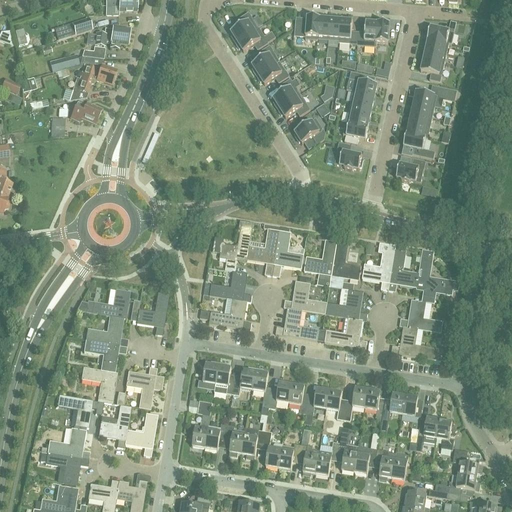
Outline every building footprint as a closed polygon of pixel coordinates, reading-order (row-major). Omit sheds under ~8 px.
[(114,0),(114,1),(109,0),(107,0),(108,8),(119,8),(119,14),(137,14),(137,7),(128,7),(128,4),(119,5),(119,0),(114,0)] [(252,20),(249,15),(238,22),(241,27),(231,34),(233,38),(232,39),(235,45),(259,30),(259,29),(258,30),(252,20)] [(306,38),(307,19),(295,18),(294,37),(306,38)] [(307,19),(306,38),(318,40),(319,19),(307,19)] [(319,19),(318,40),(318,39),(328,39),(330,21),(320,20),(320,19),(319,19)] [(339,40),(341,22),(330,21),(328,39),(339,40)] [(89,22),(73,27),(73,25),(67,27),(71,38),(92,32),(89,22)] [(341,22),(339,40),(350,41),(350,46),(357,47),(358,34),(352,34),(353,23),(341,22)] [(376,44),(388,45),(389,25),(387,25),(387,23),(380,23),(380,25),(378,24),(376,44)] [(366,24),(365,35),(358,34),(357,47),(364,48),(365,43),(376,43),(375,44),(376,44),(378,24),(377,24),(377,25),(366,24)] [(105,30),(104,36),(96,35),(95,47),(105,48),(106,43),(111,44),(110,49),(119,50),(120,46),(128,47),(130,31),(113,29),(112,31),(105,30)] [(452,47),(454,35),(430,29),(427,41),(428,41),(449,46),(452,47)] [(239,51),(241,50),(244,54),(254,47),(258,53),(269,46),(268,45),(276,40),(272,34),(265,39),(259,30),(235,45),(239,51)] [(10,38),(10,33),(1,34),(0,36),(0,43),(13,48),(10,38)] [(428,41),(426,51),(447,56),(449,46),(428,41)] [(273,54),(273,53),(270,48),(259,55),(262,60),(252,67),(254,71),(253,72),(257,78),(279,64),(273,54)] [(92,66),(93,59),(104,61),(105,50),(94,49),(94,53),(84,52),(80,65),(92,66)] [(423,62),(444,67),(447,56),(426,51),(423,62)] [(52,74),(68,69),(80,66),(77,56),(50,63),(52,74)] [(440,85),(442,78),(444,67),(423,62),(421,74),(431,76),(430,82),(440,85)] [(275,80),(279,86),(290,79),(286,73),(285,73),(279,64),(257,78),(260,84),(262,83),(265,87),(275,80)] [(88,95),(91,85),(95,86),(96,81),(112,87),(117,72),(101,67),(96,68),(96,70),(88,68),(85,78),(83,77),(81,81),(77,79),(73,92),(66,90),(63,100),(57,101),(58,105),(86,100),(88,95)] [(388,79),(389,74),(378,71),(376,77),(388,79)] [(375,99),(377,87),(364,84),(366,78),(351,74),(349,82),(355,83),(353,94),(375,99)] [(29,81),(25,82),(22,83),(23,95),(28,93),(43,89),(40,78),(29,81)] [(20,88),(5,81),(2,89),(17,95),(20,88)] [(274,105),(278,111),(300,97),(296,90),(300,87),(296,81),(292,83),(291,81),(280,88),(283,93),(273,100),(275,104),(274,105)] [(442,90),(440,99),(455,102),(457,93),(442,90)] [(336,101),(342,102),(343,103),(346,92),(339,91),(336,101)] [(414,105),(435,110),(437,98),(416,93),(414,105)] [(353,94),(352,94),(354,94),(351,104),(372,109),(375,99),(353,94)] [(300,97),(278,111),(281,117),(283,116),(286,120),(296,114),(300,119),(310,112),(300,97)] [(102,112),(87,105),(86,106),(79,102),(71,120),(79,124),(81,120),(95,126),(102,112)] [(349,115),(370,120),(372,109),(351,104),(349,115)] [(435,110),(414,105),(412,115),(432,120),(435,110)] [(347,125),(368,130),(370,120),(349,115),(347,125)] [(432,120),(412,115),(409,126),(430,131),(432,120)] [(52,119),(51,138),(64,139),(65,120),(52,119)] [(305,125),(298,129),(300,131),(295,134),(296,137),(295,137),(299,145),(301,144),(302,146),(313,139),(317,147),(324,143),(326,136),(323,132),(316,121),(307,126),(305,125)] [(346,125),(343,137),(366,142),(368,130),(347,125),(346,125)] [(406,136),(428,141),(430,131),(409,126),(407,136),(406,136)] [(435,154),(423,152),(426,141),(428,142),(428,141),(406,136),(403,148),(414,150),(413,157),(433,162),(435,154)] [(363,161),(362,161),(362,158),(350,155),(352,148),(339,145),(337,153),(335,167),(345,169),(345,171),(353,173),(353,171),(359,172),(360,169),(361,170),(363,161)] [(397,169),(395,177),(397,177),(396,180),(402,181),(402,183),(410,185),(410,183),(421,186),(424,172),(424,173),(426,164),(413,161),(412,169),(399,166),(399,169),(397,169)] [(0,196),(7,200),(7,199),(12,186),(0,181),(0,179),(0,178),(0,196)] [(437,191),(423,188),(421,196),(436,199),(437,191)] [(0,214),(3,216),(4,210),(8,210),(10,204),(8,202),(8,200),(7,199),(7,200),(0,196),(0,214)] [(247,263),(250,249),(250,248),(253,225),(240,222),(239,229),(241,229),(238,249),(222,246),(222,245),(221,252),(220,251),(220,253),(219,260),(228,261),(227,267),(226,267),(225,273),(233,275),(238,275),(239,269),(236,268),(237,263),(247,264),(247,263)] [(265,251),(250,249),(247,263),(267,266),(265,277),(272,278),(280,229),(265,227),(264,232),(268,233),(265,251)] [(280,229),(272,278),(280,280),(281,269),(284,270),(284,269),(302,272),(304,257),(288,255),(291,236),(289,236),(290,231),(280,229)] [(222,245),(222,246),(224,239),(214,237),(212,252),(220,253),(220,251),(221,252),(222,245)] [(330,289),(337,244),(325,242),(325,243),(326,243),(323,263),(307,260),(307,259),(305,267),(304,267),(304,269),(305,269),(304,274),(305,274),(305,273),(321,275),(320,281),(318,281),(317,287),(330,289)] [(337,244),(330,289),(342,291),(343,285),(338,284),(339,276),(342,276),(341,279),(358,281),(358,282),(359,282),(360,275),(361,276),(361,273),(360,273),(361,268),(360,269),(344,266),(347,247),(348,247),(349,246),(337,244)] [(388,294),(395,251),(396,248),(381,245),(379,254),(383,254),(381,270),(365,267),(365,266),(364,266),(362,281),(382,284),(380,292),(388,294)] [(395,251),(388,294),(395,295),(397,287),(416,290),(419,276),(403,273),(406,253),(395,251)] [(419,276),(416,290),(416,293),(427,294),(426,299),(423,298),(422,304),(426,305),(435,306),(436,300),(434,300),(435,296),(452,298),(455,284),(430,280),(434,255),(423,253),(419,276)] [(238,275),(233,275),(231,290),(212,287),(211,293),(204,292),(203,298),(232,303),(232,302),(247,304),(247,305),(250,306),(251,298),(244,297),(248,277),(238,275)] [(325,318),(327,306),(308,303),(310,287),(296,284),(293,304),(285,303),(283,311),(287,312),(287,311),(302,313),(302,314),(325,318)] [(109,319),(124,321),(126,321),(130,294),(125,293),(125,290),(117,289),(117,292),(115,292),(113,307),(88,303),(87,305),(86,315),(109,319)] [(346,309),(327,306),(325,318),(348,322),(348,321),(363,323),(362,324),(366,325),(368,316),(360,315),(363,295),(348,293),(346,309)] [(139,311),(138,316),(137,326),(156,329),(155,337),(163,338),(170,297),(158,295),(155,314),(139,311)] [(138,316),(139,311),(140,303),(134,302),(132,315),(138,316)] [(232,302),(232,303),(230,318),(201,313),(200,321),(210,323),(209,327),(251,333),(252,326),(244,325),(247,305),(247,304),(232,302)] [(426,305),(422,304),(412,303),(409,323),(401,322),(400,330),(403,330),(403,329),(418,332),(418,333),(441,337),(443,324),(424,321),(426,305)] [(81,304),(76,313),(86,315),(87,305),(81,304)] [(287,311),(287,312),(284,330),(277,329),(276,337),(317,344),(319,332),(300,329),(302,314),(302,313),(287,311)] [(87,335),(86,341),(85,342),(127,349),(128,342),(121,341),(124,321),(109,319),(107,334),(87,331),(87,335)] [(348,321),(348,322),(346,336),(326,333),(324,345),(366,352),(367,344),(359,343),(362,324),(363,323),(348,321)] [(403,329),(403,330),(400,350),(392,348),(391,356),(440,364),(443,352),(415,348),(418,333),(418,332),(403,329)] [(127,349),(85,342),(84,354),(103,357),(101,372),(115,375),(119,355),(127,357),(127,349)] [(216,387),(219,368),(206,366),(203,385),(216,387)] [(219,368),(216,387),(215,394),(227,396),(233,397),(235,384),(229,383),(231,370),(219,368)] [(115,375),(101,372),(83,369),(81,381),(101,384),(98,400),(113,403),(117,375),(115,375)] [(139,411),(151,412),(154,392),(162,393),(164,379),(156,378),(157,371),(150,369),(148,377),(129,374),(126,389),(142,391),(139,411)] [(241,385),(235,384),(233,397),(240,398),(241,391),(253,392),(256,374),(244,372),(241,385)] [(256,374),(253,392),(266,395),(269,376),(256,374)] [(277,398),(271,397),(269,411),(276,412),(277,404),(289,406),(292,387),(293,386),(292,384),(286,383),(284,384),(284,386),(280,385),(277,398)] [(292,387),(289,406),(301,407),(300,416),(307,417),(309,403),(303,402),(305,389),(292,387)] [(365,411),(369,392),(356,390),(353,409),(365,411)] [(315,404),(309,403),(307,417),(313,418),(315,410),(327,412),(330,393),(317,391),(315,404)] [(381,394),(369,392),(365,411),(377,413),(376,420),(382,421),(383,421),(385,408),(379,407),(381,394)] [(342,395),(330,393),(327,412),(339,413),(337,422),(344,423),(346,410),(340,409),(342,395)] [(120,407),(123,408),(125,395),(119,394),(117,407),(120,407)] [(269,411),(271,397),(265,396),(262,410),(269,411)] [(383,421),(382,421),(380,436),(387,437),(390,422),(391,415),(402,417),(405,398),(393,396),(391,409),(385,408),(383,421)] [(97,404),(93,403),(59,397),(57,409),(76,412),(74,428),(89,430),(92,410),(96,411),(95,416),(102,417),(104,405),(97,404)] [(405,398),(402,417),(415,419),(418,401),(405,398)] [(200,404),(199,410),(212,412),(213,406),(200,404)] [(117,449),(122,450),(125,451),(125,447),(128,433),(131,409),(123,408),(120,407),(117,426),(101,424),(98,438),(118,441),(117,449)] [(205,451),(209,429),(212,412),(199,410),(198,416),(202,417),(200,431),(195,430),(192,448),(205,451)] [(353,411),(346,410),(344,423),(351,424),(353,411)] [(135,434),(128,433),(125,447),(145,450),(144,458),(151,459),(158,418),(146,416),(144,429),(142,429),(142,433),(135,432),(135,434)] [(419,432),(417,445),(416,453),(423,454),(425,439),(437,441),(440,422),(427,420),(425,433),(419,432)] [(440,422),(437,441),(442,442),(441,450),(452,452),(455,439),(457,437),(455,435),(457,433),(456,431),(456,428),(452,428),(452,424),(440,422)] [(228,427),(226,441),(232,442),(230,455),(243,457),(246,438),(233,436),(235,424),(232,423),(231,428),(228,427)] [(221,431),(209,429),(205,451),(218,452),(220,440),(226,441),(228,427),(228,425),(222,424),(221,426),(221,431)] [(48,454),(89,461),(90,454),(83,453),(86,433),(72,430),(69,446),(50,443),(48,450),(42,449),(41,453),(48,454)] [(417,445),(419,432),(413,431),(411,444),(417,445)] [(246,438),(243,457),(247,457),(246,460),(254,462),(255,462),(257,446),(263,447),(265,433),(258,432),(258,434),(254,433),(252,434),(246,433),(246,438)] [(272,434),(265,433),(263,447),(270,448),(272,434)] [(302,443),(301,447),(302,447),(299,461),(305,461),(303,475),(303,478),(311,479),(311,476),(316,477),(319,458),(319,454),(320,454),(320,453),(312,452),(313,448),(308,448),(309,444),(302,443)] [(338,459),(340,446),(333,445),(331,458),(338,459)] [(278,471),(282,452),(282,447),(280,447),(275,446),(274,447),(273,451),(268,450),(265,469),(278,471)] [(282,452),(278,471),(291,473),(293,460),(299,461),(302,447),(301,447),(295,446),(294,454),(282,452)] [(347,447),(340,446),(338,459),(344,460),(342,473),(355,475),(358,457),(357,456),(359,450),(347,448),(347,447)] [(378,452),(377,452),(375,466),(381,467),(379,479),(380,479),(379,482),(387,484),(387,481),(392,481),(396,456),(384,454),(384,453),(384,449),(378,449),(378,452)] [(369,458),(358,457),(355,475),(367,477),(369,465),(375,466),(377,452),(370,451),(369,458)] [(455,452),(454,458),(467,460),(468,454),(455,452)] [(89,461),(48,454),(47,455),(42,454),(41,463),(46,464),(46,466),(46,465),(66,468),(63,484),(62,484),(62,485),(77,487),(80,467),(88,469),(89,461)] [(409,458),(396,456),(392,481),(405,484),(409,458)] [(331,460),(319,458),(316,477),(328,479),(331,460)] [(467,460),(454,458),(453,465),(460,466),(458,477),(476,480),(477,476),(482,477),(484,469),(478,468),(466,466),(467,460)] [(449,488),(448,495),(461,497),(462,491),(479,494),(481,486),(476,485),(476,480),(458,477),(457,485),(450,484),(449,488)] [(116,501),(118,487),(119,483),(112,482),(111,489),(90,486),(88,501),(103,503),(102,511),(114,511),(116,501)] [(118,487),(116,501),(124,502),(125,506),(132,507),(130,511),(142,511),(146,484),(139,483),(138,490),(118,487)] [(436,486),(435,493),(448,495),(449,488),(436,486)] [(42,501),(40,511),(39,511),(86,511),(87,507),(83,507),(82,511),(75,510),(79,491),(64,488),(61,504),(42,501)] [(448,495),(435,493),(430,492),(429,499),(447,502),(448,495)] [(425,510),(427,498),(408,495),(406,508),(425,510)] [(461,497),(448,495),(447,502),(467,505),(468,498),(461,497)] [(183,507),(181,511),(209,511),(211,505),(195,502),(194,509),(183,507)]
